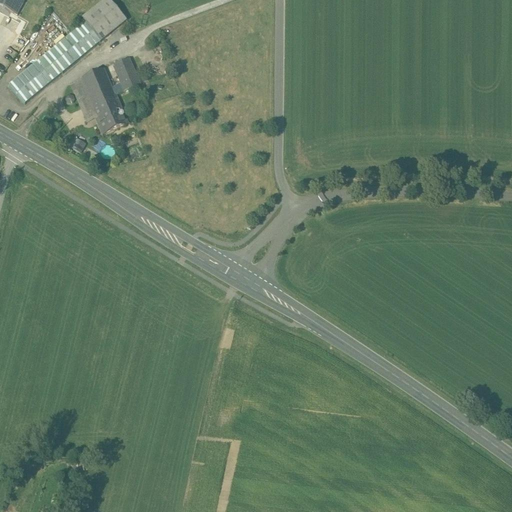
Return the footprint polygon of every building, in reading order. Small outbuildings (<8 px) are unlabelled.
[(0,0),(0,5),(6,8),(5,11),(16,16),(24,0),(0,0)] [(108,0),(105,0),(82,19),(85,24),(101,43),(126,22),(108,0)] [(85,24),(9,87),(24,106),(101,43),(85,24)] [(12,58),(18,50),(9,43),(3,52),(12,58)] [(128,60),(113,67),(121,85),(124,93),(137,88),(140,87),(128,60)] [(103,71),(79,81),(92,112),(116,101),(115,97),(111,89),(103,71)] [(92,112),(79,81),(71,85),(85,118),(93,114),(92,112)] [(121,85),(111,89),(115,97),(124,93),(121,85)] [(116,101),(92,112),(93,114),(98,125),(102,135),(126,125),(116,101)] [(86,146),(76,141),(71,150),(81,155),(86,146)]
